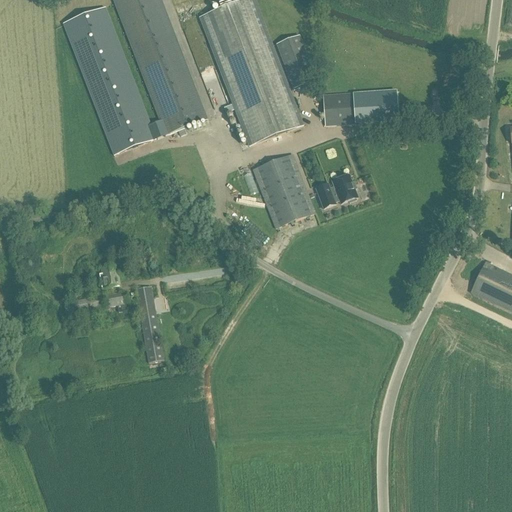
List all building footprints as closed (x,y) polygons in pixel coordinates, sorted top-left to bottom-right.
[(161,0),(113,0),(166,137),(208,121),(161,0)] [(256,0),(252,0),(201,19),(250,149),(304,128),(256,0)] [(108,8),(65,24),(116,157),(158,140),(108,8)] [(300,38),(277,47),(294,91),(317,83),(300,38)] [(355,95),(324,97),(326,128),(357,126),(355,95)] [(293,157),(254,172),(277,231),(316,216),(293,157)] [(328,188),(317,192),(325,211),(336,207),(335,205),(340,203),(341,206),(350,203),(351,205),(356,203),(356,201),(358,200),(355,192),(357,191),(354,185),(352,186),(350,179),(333,184),(336,191),(330,193),(328,188)] [(511,277),(487,265),(472,295),(511,314),(511,277)] [(103,276),(101,276),(103,290),(122,287),(120,276),(119,276),(118,267),(102,270),(103,276)] [(152,288),(136,291),(149,366),(165,363),(152,288)] [(101,298),(65,304),(68,324),(111,316),(110,309),(118,308),(119,315),(131,313),(128,294),(108,297),(109,306),(103,307),(101,298)]
